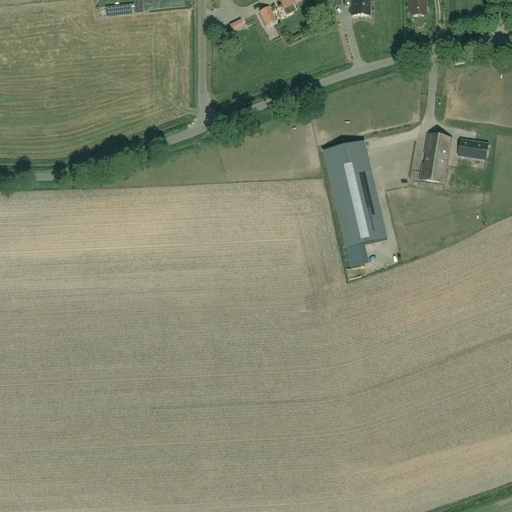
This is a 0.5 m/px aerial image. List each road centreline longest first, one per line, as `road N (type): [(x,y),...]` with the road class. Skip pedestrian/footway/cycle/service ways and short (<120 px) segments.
road 1 (unclassified): [(202,127),(401,59),(490,44),(511,52)]
road 2 (unclassified): [(0,175),(67,173),(202,127)]
road 3 (unclassified): [(202,127),(201,0)]
